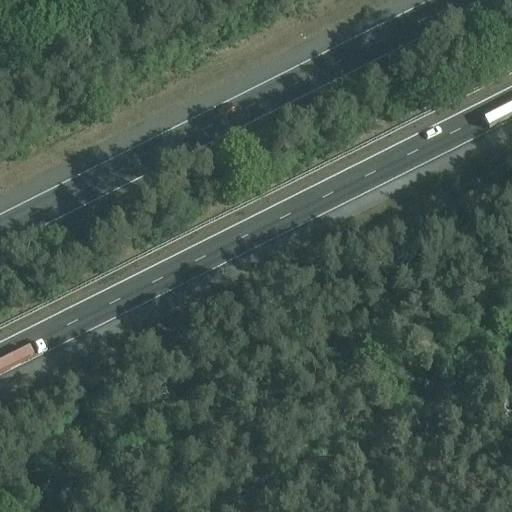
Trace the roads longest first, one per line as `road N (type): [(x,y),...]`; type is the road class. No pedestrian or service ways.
road 1 (motorway): [(0,363),(511,108)]
road 2 (motorway): [(447,0),(0,223)]
